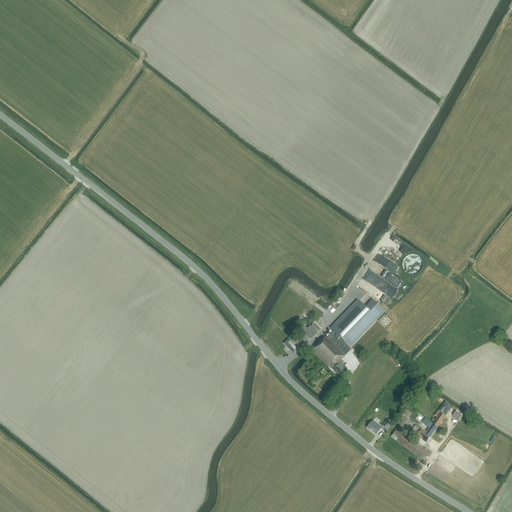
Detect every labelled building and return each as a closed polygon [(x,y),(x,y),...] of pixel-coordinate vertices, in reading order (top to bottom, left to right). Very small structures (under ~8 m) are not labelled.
[(385,289),(384,292),(392,296),(395,289),(390,286),(387,291),(385,289)] [(349,348),(367,328),(384,311),(378,306),(373,300),(365,308),(359,301),(349,311),(331,330),(333,333),(327,339),(325,337),(311,351),(328,367),(329,366),(332,369),(339,362),(345,356),(340,352),(347,346),(349,348)] [(320,330),(312,322),(307,328),(315,335),(320,330)] [(306,344),(314,337),(303,326),(295,334),(306,344)] [(300,347),(303,343),(297,337),(294,341),(300,347)] [(288,339),(284,344),(292,353),(297,349),(288,339)] [(339,362),(332,369),(340,377),(345,372),(341,368),(343,366),(339,362)] [(392,403),(383,396),(381,399),(390,406),(392,403)] [(437,428),(450,411),(442,405),(434,416),(437,418),(432,424),(437,428)] [(374,415),(378,410),(373,406),(370,411),(374,415)] [(462,416),(455,412),(452,416),(459,421),(462,416)] [(393,413),(388,419),(393,422),(397,415),(393,413)] [(371,432),(380,420),(378,418),(374,423),(372,421),(370,423),(367,428),(371,432)] [(380,420),(371,432),(376,435),(379,431),(381,428),(380,427),(382,425),(381,424),(382,422),(380,420)] [(386,430),(392,423),(388,420),(382,426),(386,430)] [(431,437),(437,428),(432,424),(426,433),(421,430),(417,436),(426,443),(431,436),(431,437)] [(415,435),(420,429),(416,426),(411,432),(415,435)] [(423,461),(429,453),(397,429),(391,438),(423,461)]
